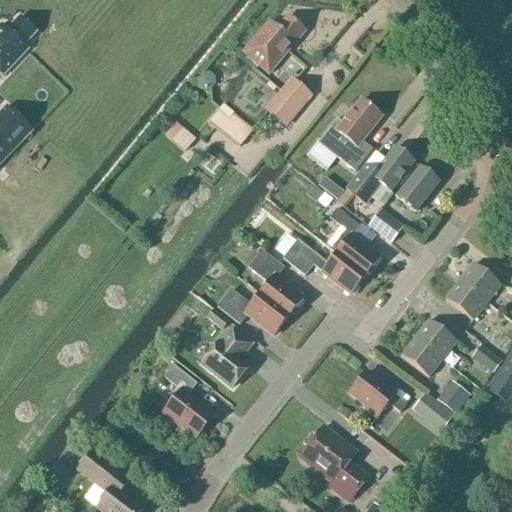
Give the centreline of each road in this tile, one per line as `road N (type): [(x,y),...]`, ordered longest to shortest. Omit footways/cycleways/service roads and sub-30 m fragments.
road 1 (residential): [(195,511),(337,321),(367,334),(493,186)]
road 2 (tertiary): [(397,0),(493,186)]
